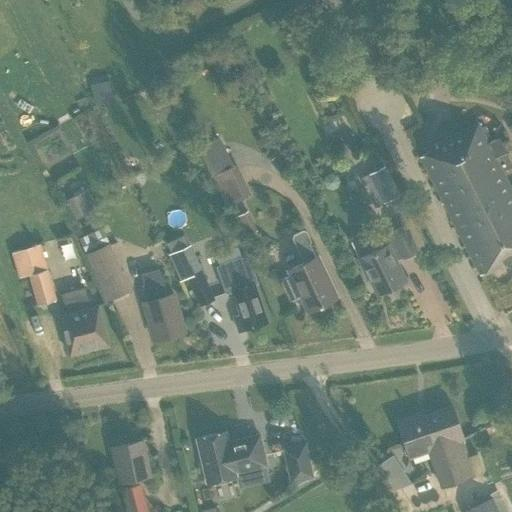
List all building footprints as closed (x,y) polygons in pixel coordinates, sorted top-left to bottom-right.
[(324,58),(317,61),(321,70),(328,66),(324,58)] [(110,81),(91,85),(96,104),(114,100),(110,81)] [(511,190),(477,123),(436,144),(438,148),(421,156),(481,274),(511,258),(511,190)] [(270,132),(261,137),(267,148),(276,143),(270,132)] [(384,165),(359,177),(374,207),(399,194),(384,165)] [(227,205),(248,195),(234,166),(214,175),(227,205)] [(87,188),(67,199),(77,218),(97,207),(87,188)] [(257,230),(248,210),(234,217),(244,236),(257,230)] [(396,261),(418,250),(405,225),(384,236),(388,244),(359,258),(368,276),(369,275),(378,294),(406,280),(396,261)] [(322,303),(336,297),(317,257),(316,257),(309,243),(310,240),(306,231),(303,230),(294,235),(293,238),(305,263),(290,270),(291,273),(283,277),(282,282),(291,299),(295,300),(302,296),(309,311),(323,305),(322,303)] [(202,270),(190,244),(169,253),(181,279),(187,276),(200,306),(216,299),(203,269),(202,270)] [(108,301),(130,290),(109,245),(87,255),(108,301)] [(246,329),(268,321),(254,282),(257,281),(248,254),(215,265),(225,292),(232,289),(241,315),(236,317),(240,329),(245,327),(246,329)] [(157,340),(187,331),(175,293),(168,295),(163,277),(162,277),(159,269),(142,274),(150,300),(145,302),(157,340)] [(63,342),(68,352),(96,338),(74,296),(40,313),(34,301),(14,311),(33,346),(51,337),(56,345),(63,342)] [(423,411),(398,420),(410,457),(429,450),(442,486),(474,475),(462,439),(463,439),(452,406),(425,415),(423,411)] [(226,430),(198,437),(208,482),(236,476),(235,472),(267,465),(260,434),(229,441),(226,430)] [(141,439),(113,446),(121,480),(130,478),(131,485),(123,487),(128,511),(149,511),(141,476),(149,474),(141,439)] [(305,444),(285,448),(292,479),(312,475),(305,444)] [(403,470),(388,480),(395,491),(412,485),(403,470)] [(463,510),(464,511),(499,511),(492,496),(463,510)]
